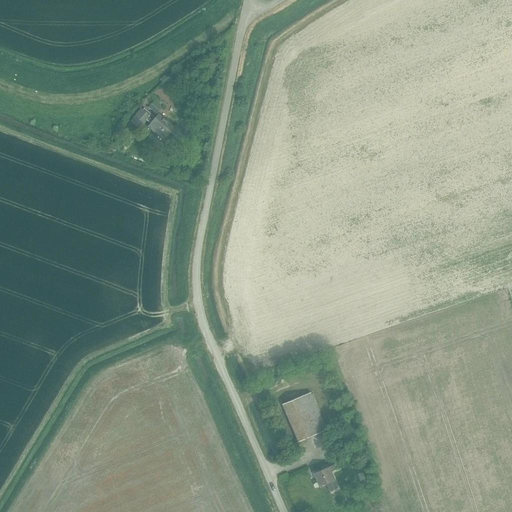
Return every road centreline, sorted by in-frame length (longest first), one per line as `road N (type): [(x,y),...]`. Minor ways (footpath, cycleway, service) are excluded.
road 1 (unclassified): [(275,511),(193,308),(244,9)]
road 2 (track): [(244,9),(98,96),(32,100),(0,87)]
